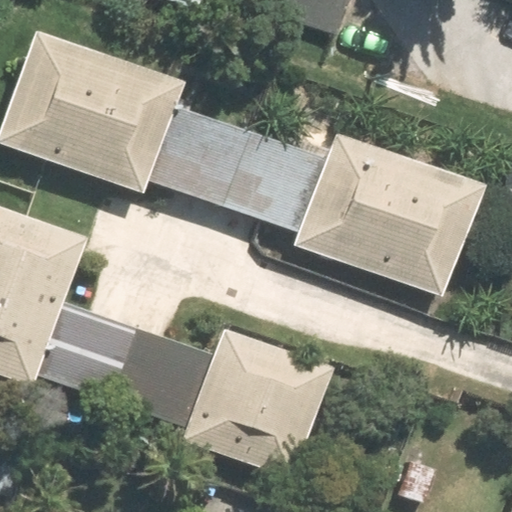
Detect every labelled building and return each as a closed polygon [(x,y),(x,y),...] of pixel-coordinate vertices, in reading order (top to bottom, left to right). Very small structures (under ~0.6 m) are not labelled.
[(217,0),(218,1),(322,34),(332,0),(217,0)] [(214,207),(239,135),(160,107),(166,87),(16,36),(0,82),(0,148),(131,193),(136,179),(214,207)] [(239,135),(214,207),(282,230),(276,246),(427,299),(464,193),(314,140),(307,158),(239,135)] [(100,407),(125,337),(57,313),(79,250),(0,223),(0,387),(28,397),(33,384),(100,407)] [(207,365),(125,337),(100,407),(182,435),(179,447),(290,486),(326,379),(215,341),(207,365)]
